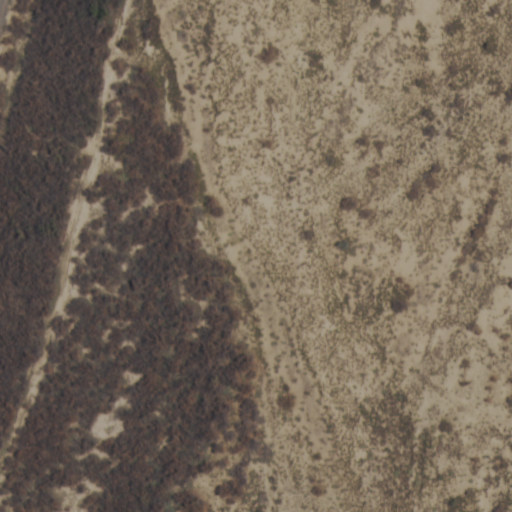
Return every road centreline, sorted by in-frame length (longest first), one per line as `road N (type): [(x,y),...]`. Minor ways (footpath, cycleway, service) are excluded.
road 1 (track): [(37,511),(113,181),(165,0)]
road 2 (track): [(66,0),(0,271)]
